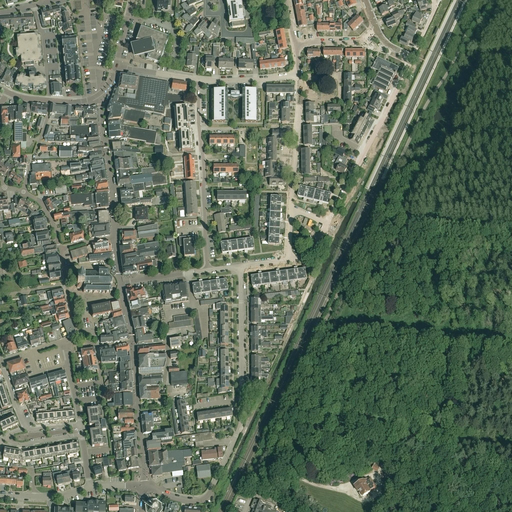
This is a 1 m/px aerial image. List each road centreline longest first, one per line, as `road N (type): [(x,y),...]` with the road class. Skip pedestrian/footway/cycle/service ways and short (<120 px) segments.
road 1 (residential): [(207,271),(196,79)]
road 2 (residential): [(327,222),(411,57)]
road 3 (residential): [(97,94),(114,237)]
road 4 (residential): [(145,484),(133,346)]
road 5 (residential): [(289,208),(299,74)]
road 6 (residential): [(244,399),(239,266)]
